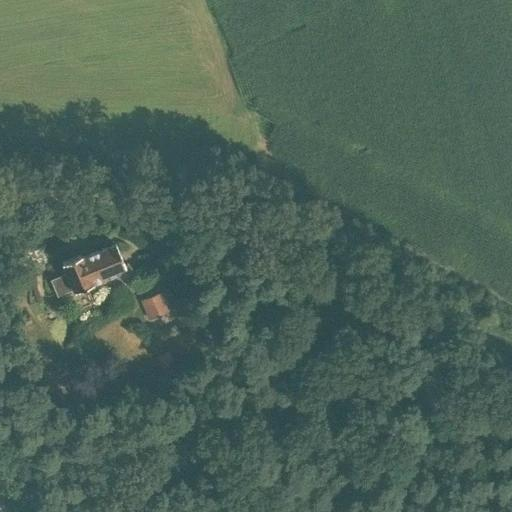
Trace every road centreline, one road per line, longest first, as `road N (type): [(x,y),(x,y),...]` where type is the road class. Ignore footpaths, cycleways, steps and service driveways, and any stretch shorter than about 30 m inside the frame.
road 1 (track): [(307,294),(409,298),(511,355)]
road 2 (unclassified): [(0,184),(195,211)]
road 3 (track): [(307,294),(209,449)]
road 4 (track): [(195,211),(228,226),(307,294)]
